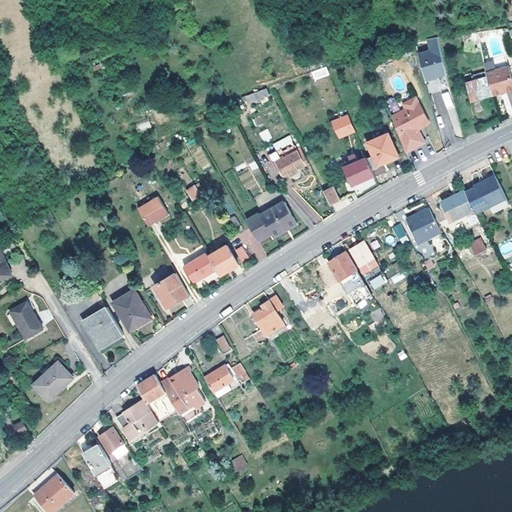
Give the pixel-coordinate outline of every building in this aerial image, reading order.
[(447,69),(439,35),(429,37),(432,49),(419,52),(426,78),(437,75),(436,72),(447,69)] [(488,72),(489,74),(511,68),(508,58),(486,65),(488,72)] [(314,80),(329,76),(326,67),(311,72),(314,80)] [(489,74),(495,95),(511,90),(511,71),(511,68),(489,74)] [(473,102),(495,95),(489,74),(488,72),(474,76),(475,82),(468,84),(473,102)] [(270,96),(268,88),(257,92),(260,100),(270,96)] [(407,109),(393,116),(403,141),(408,152),(427,142),(420,129),(431,123),(417,97),(404,104),(407,109)] [(387,107),(379,110),(384,122),(391,118),(387,107)] [(224,127),(216,113),(206,119),(214,133),(224,127)] [(342,139),(357,132),(350,117),(335,124),(342,139)] [(141,130),(151,127),(149,121),(139,124),(141,130)] [(268,129),(259,132),(263,142),(272,139),(268,129)] [(370,160),(375,170),(381,167),(381,166),(401,156),(390,133),(370,143),(375,156),(370,160)] [(279,151),(295,142),(292,136),(276,145),(279,151)] [(311,164),(303,149),(300,150),(295,142),(279,151),(272,155),(280,172),(284,171),(287,176),(291,174),(292,177),(301,172),(300,170),(311,164)] [(354,186),(377,176),(375,170),(370,160),(369,158),(361,162),(358,155),(351,158),(354,164),(346,169),(354,186)] [(497,176),(483,184),(495,208),(509,200),(498,178),(497,176)] [(476,210),(479,215),(494,209),(495,208),(483,184),(477,187),(477,188),(468,193),(476,210)] [(197,186),(189,191),(195,201),(203,195),(197,186)] [(337,187),(325,192),(332,205),(342,200),(337,187)] [(464,216),(476,210),(468,193),(467,191),(444,202),(449,213),(453,221),(464,216)] [(139,208),(150,226),(169,213),(159,197),(139,208)] [(511,205),(509,200),(495,208),(498,214),(511,207),(511,205)] [(287,202),(262,216),(275,238),(299,224),(287,202)] [(443,232),(431,209),(410,219),(421,242),(443,232)] [(402,225),(395,229),(401,241),(409,237),(402,225)] [(450,250),(443,238),(433,243),(439,256),(450,250)] [(473,245),(479,256),(489,251),(484,240),(473,245)] [(351,250),(362,267),(376,258),(365,241),(351,250)] [(230,245),(211,257),(219,271),(222,275),(231,269),(233,270),(241,265),(230,245)] [(242,245),(234,249),(241,262),(249,258),(242,245)] [(0,281),(13,275),(0,247),(0,281)] [(348,252),(331,263),(342,281),(353,275),(361,289),(362,291),(360,292),(362,295),(364,294),(368,300),(374,296),(359,271),(360,270),(348,252)] [(211,257),(208,253),(186,266),(196,284),(219,271),(211,257)] [(376,258),(362,267),(365,274),(380,265),(376,258)] [(309,277),(320,293),(328,288),(331,286),(334,284),(323,267),(308,276),(309,277)] [(385,272),(370,281),(376,290),(390,281),(385,272)] [(170,307),(191,295),(178,273),(157,286),(170,307)] [(308,302),(320,293),(309,277),(297,285),(308,302)] [(362,291),(361,289),(351,296),(357,306),(368,300),(364,294),(362,295),(360,292),(362,291)] [(144,301),(137,291),(116,305),(133,332),(144,325),(143,322),(155,314),(146,300),(144,301)] [(265,308),(256,314),(269,335),(286,324),(278,311),(282,309),(275,298),(271,301),(264,306),(265,308)] [(28,302),(11,311),(27,338),(43,329),(28,302)] [(328,320),(335,316),(327,303),(320,307),(328,320)] [(127,336),(110,309),(86,323),(103,351),(127,336)] [(331,324),(338,320),(335,316),(328,320),(331,324)] [(289,328),(286,324),(269,335),(272,339),(289,328)] [(262,330),(256,334),(261,341),(267,337),(262,330)] [(232,348),(226,336),(219,340),(225,352),(232,348)] [(61,361),(38,382),(52,397),(75,376),(61,361)] [(249,373),(243,364),(233,369),(239,379),(249,373)] [(207,377),(220,399),(233,392),(230,386),(237,382),(228,366),(207,377)] [(184,371),(164,384),(180,411),(188,423),(205,412),(202,405),(208,402),(200,388),(201,387),(192,371),(187,374),(184,371)] [(140,386),(162,423),(180,411),(164,384),(158,375),(149,380),(140,386)] [(151,430),(162,423),(147,400),(119,418),(133,438),(134,438),(142,433),(140,429),(148,424),(151,430)] [(16,426),(20,434),(29,430),(25,421),(16,426)] [(120,460),(132,451),(126,441),(116,427),(101,436),(114,454),(116,452),(120,460)] [(102,444),(86,454),(105,487),(118,479),(111,466),(113,465),(102,444)] [(244,456),(239,460),(244,468),(249,465),(244,456)] [(239,460),(229,466),(234,475),(244,468),(239,460)] [(55,511),(77,493),(60,474),(37,494),(53,511),(55,511)] [(118,479),(105,487),(106,490),(120,482),(118,479)] [(108,508),(114,505),(105,489),(92,496),(97,505),(104,501),(108,508)]
